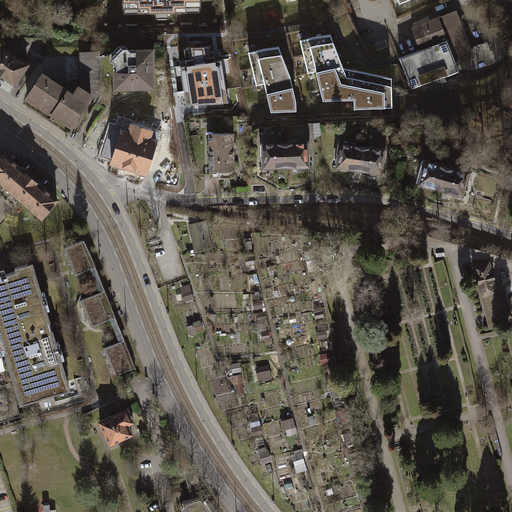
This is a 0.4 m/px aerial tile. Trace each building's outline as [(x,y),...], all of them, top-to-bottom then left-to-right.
[(455,11),(412,27),(421,50),(400,57),(412,88),(458,70),(456,63),(473,57),(455,11)] [(343,67),(330,34),(317,35),(300,40),(307,72),(316,70),(323,99),(354,99),(354,108),(392,107),(391,78),(343,67)] [(28,63),(0,45),(0,76),(14,85),(28,63)] [(186,66),(180,67),(186,104),(228,103),(221,61),(215,61),(214,56),(210,56),(208,46),(186,47),(186,49),(183,49),(186,66)] [(265,48),(248,52),(256,84),(264,83),(270,111),(296,110),(296,101),(290,75),(278,46),(265,48)] [(115,65),(115,88),(153,87),(152,50),(130,50),(127,47),(122,47),(120,50),(114,50),(114,56),(112,58),(112,62),(115,65)] [(99,52),(80,53),(81,80),(100,79),(99,52)] [(67,91),(42,74),(27,96),(52,113),(54,110),(67,91)] [(81,80),(78,87),(91,96),(98,100),(101,96),(100,79),(81,80)] [(73,95),(67,91),(54,110),(60,113),(58,116),(71,124),(91,96),(78,87),(73,95)] [(102,155),(112,158),(122,128),(129,131),(131,124),(132,122),(122,119),(119,128),(112,125),(102,155)] [(139,126),(131,124),(129,131),(122,128),(112,158),(111,162),(145,173),(159,132),(144,128),(145,125),(140,123),(139,126)] [(231,133),(208,133),(208,179),(219,178),(219,170),(232,170),(231,133)] [(307,141),(285,142),(286,166),(307,166),(307,141)] [(285,142),(263,143),(263,167),(286,166),(285,142)] [(362,145),(340,142),(337,166),(359,169),(362,145)] [(362,145),(359,169),(381,172),(384,148),(362,145)] [(4,152),(0,156),(0,179),(11,189),(26,172),(4,152)] [(446,166),(423,160),(417,183),(440,189),(446,166)] [(470,173),(446,166),(440,189),(462,195),(464,184),(467,185),(470,173)] [(26,172),(11,189),(42,216),(57,199),(26,172)] [(201,221),(188,224),(194,251),(207,248),(201,221)] [(79,241),(63,247),(74,274),(90,268),(79,241)] [(480,297),(481,297),(489,328),(500,325),(498,319),(501,318),(495,293),(496,293),(487,261),(472,266),(476,281),(480,297)] [(0,365),(2,365),(0,359),(0,356),(4,355),(10,358),(7,363),(9,370),(14,372),(11,378),(13,385),(18,387),(15,392),(17,399),(24,403),(35,400),(33,392),(38,390),(39,395),(50,392),(50,394),(62,391),(65,384),(63,378),(58,375),(61,371),(58,360),(61,355),(60,352),(56,354),(43,310),(45,306),(45,303),(41,304),(40,298),(42,294),(41,291),(38,292),(35,282),(30,279),(33,274),(30,267),(24,264),(13,267),(14,271),(4,274),(5,278),(0,279),(0,365)] [(99,292),(80,300),(90,326),(110,318),(99,292)] [(119,341),(103,347),(114,375),(130,368),(119,341)] [(269,364),(255,367),(256,371),(258,382),(272,379),(269,364)] [(127,408),(99,421),(110,443),(132,433),(127,424),(134,421),(127,408)] [(293,419),(283,424),(288,438),(299,434),(293,419)] [(264,433),(260,424),(251,427),(254,436),(264,433)] [(292,456),(298,474),(308,471),(302,453),(292,456)] [(215,511),(192,482),(184,483),(188,499),(179,501),(181,505),(179,507),(180,511),(215,511)]
